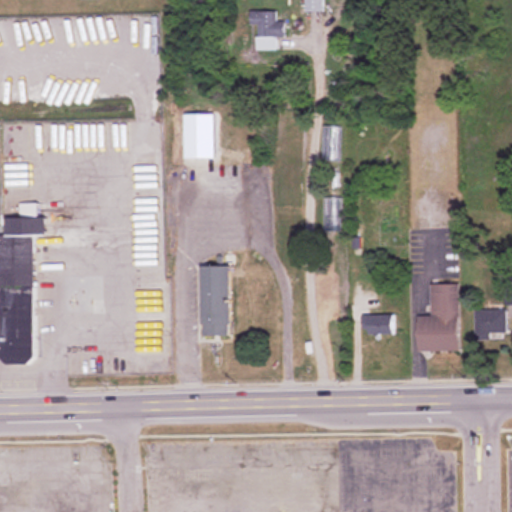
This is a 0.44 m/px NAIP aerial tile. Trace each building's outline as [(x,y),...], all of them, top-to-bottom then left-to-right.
[(322,0),(304,0),(305,12),(323,12),(322,0)] [(285,22),(277,22),(277,12),(251,11),(251,38),(284,39),(285,22)] [(230,266),(201,266),(201,336),(231,336),(230,266)] [(418,317),(419,351),(460,351),(459,284),(430,285),(431,317),(418,317)] [(475,310),(475,339),(507,339),(507,310),(475,310)] [(394,335),(394,316),(364,316),(364,335),(394,335)]
